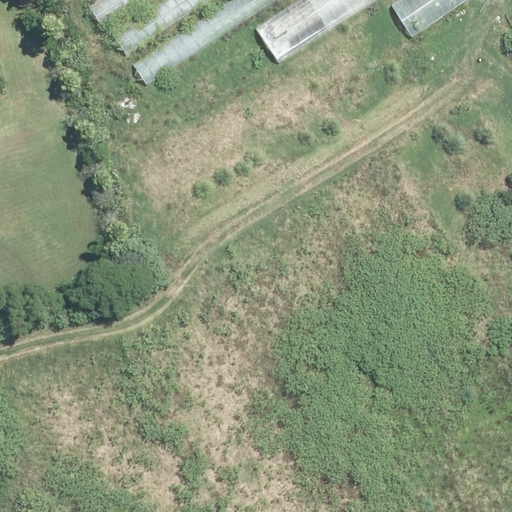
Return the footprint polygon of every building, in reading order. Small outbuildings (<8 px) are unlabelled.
[(102,0),(93,6),(105,26),(144,0),(102,0)] [(165,0),(111,35),(125,56),(211,0),(165,0)] [(276,0),(234,0),(137,64),(150,84),(276,0)] [(302,0),(258,29),(280,62),(373,0),(302,0)] [(470,0),(406,0),(395,8),(417,38),(470,0)]
